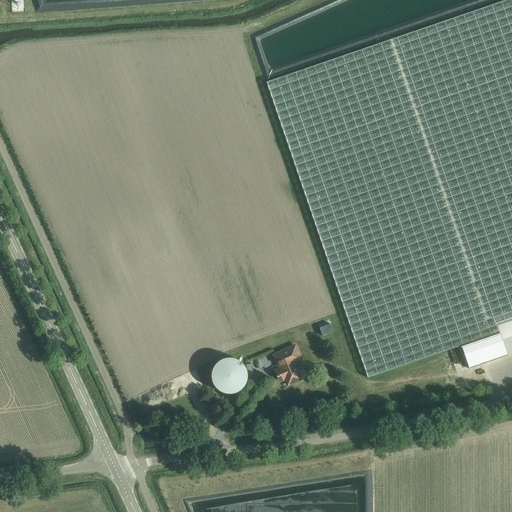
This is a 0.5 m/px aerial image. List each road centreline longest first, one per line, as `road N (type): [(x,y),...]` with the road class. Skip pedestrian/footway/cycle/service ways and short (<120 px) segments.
road 1 (unclassified): [(511,403),(353,434),(112,464)]
road 2 (tertiary): [(112,464),(0,217)]
